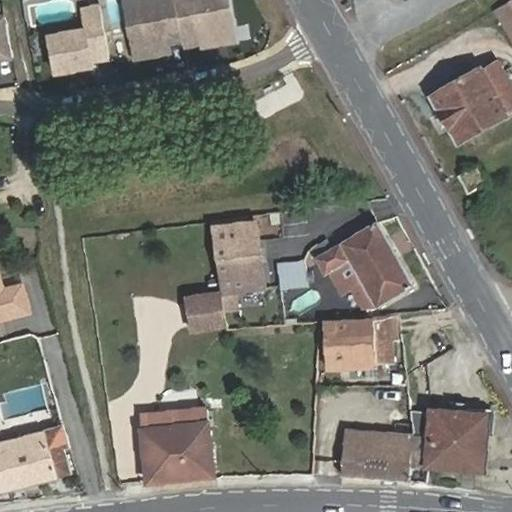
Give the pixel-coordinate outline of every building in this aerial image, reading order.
[(120,0),(132,61),(172,53),(173,48),(181,46),(184,50),(199,47),(201,53),(244,44),(234,0),(120,0)] [(85,29),(46,36),(53,75),(95,67),(95,64),(111,61),(101,1),(81,5),(85,29)] [(511,3),(498,12),(511,36),(511,3)] [(0,75),(0,73),(0,62),(14,59),(6,13),(0,13),(0,75)] [(511,90),(495,61),(432,96),(458,144),(511,112),(511,90)] [(469,194),(478,188),(488,183),(479,167),(460,179),(469,194)] [(256,223),(212,229),(215,243),(223,292),(225,301),(231,300),(230,293),(265,288),(256,223)] [(360,280),(351,285),(364,309),(378,308),(413,287),(378,223),(315,258),(324,275),(340,266),(350,261),(360,280)] [(223,292),(215,243),(199,245),(207,294),(187,298),(194,332),(225,324),(220,292),(223,292)] [(340,266),(351,285),(360,280),(350,261),(340,266)] [(0,274),(0,323),(32,315),(23,283),(4,288),(0,274)] [(326,367),(376,364),(372,318),(323,323),(325,360),(321,360),(321,365),(325,365),(326,367)] [(412,435),(411,461),(433,464),(481,471),(486,436),(491,437),(494,414),(473,411),(474,405),(456,403),(454,417),(410,412),(412,435)] [(147,483),(215,476),(207,408),(140,415),(147,483)] [(66,450),(71,449),(64,426),(46,430),(47,433),(0,444),(0,492),(72,475),(66,450)] [(369,476),(410,480),(411,461),(412,435),(346,429),(341,474),(369,476)]
